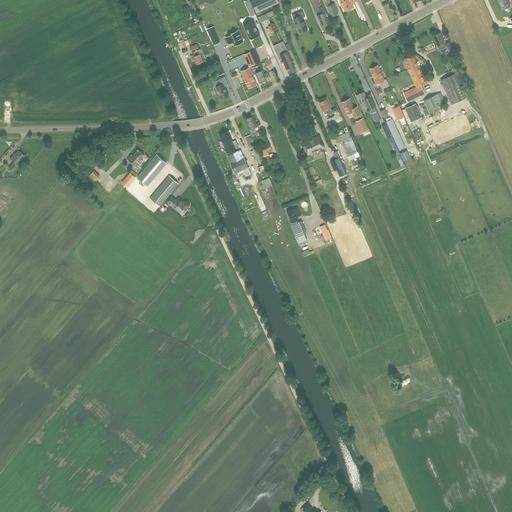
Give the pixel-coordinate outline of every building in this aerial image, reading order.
[(249,0),(246,0),(245,1),(251,15),(256,13),(249,0)] [(254,0),(251,1),(257,13),(279,3),(277,0),(254,0)] [(317,0),(310,0),(322,27),(329,24),(324,13),(321,14),(320,13),(319,14),(318,11),(319,11),(318,7),(320,6),(317,0)] [(322,0),(326,7),(327,7),(331,16),(338,13),(334,3),(331,5),(329,1),(329,0),(322,0)] [(353,7),(351,2),(355,0),(340,0),(341,2),(340,3),(342,7),(343,7),(345,11),(349,9),(349,10),(353,8),(352,7),(353,7)] [(501,0),(503,4),(501,5),(503,10),(509,7),(506,0),(501,0)] [(299,16),(293,19),(299,33),(307,30),(302,18),(305,17),(302,11),(297,13),(299,16)] [(262,23),(271,20),(269,14),(260,17),(262,23)] [(253,21),(244,25),(250,39),(259,34),(253,21)] [(230,35),(225,37),(228,44),(233,42),(235,45),(243,42),(238,31),(230,34),(230,35)] [(446,48),(444,43),(445,43),(440,32),(433,35),(437,46),(439,51),(446,48)] [(279,43),(273,46),(276,53),(277,56),(280,55),(282,59),(286,69),(294,65),(287,51),(285,46),(281,47),(279,43)] [(200,54),(200,52),(202,51),(200,49),(199,49),(197,44),(190,47),(191,47),(190,48),(191,50),(193,52),(195,51),(196,56),(194,56),(196,59),(195,60),(197,64),(203,61),(200,54)] [(248,52),(243,54),(249,66),(254,64),(248,52)] [(413,55),(405,59),(409,69),(408,69),(416,87),(403,93),(407,101),(425,94),(421,85),(427,83),(418,64),(418,65),(413,55)] [(378,66),(370,69),(377,84),(379,83),(382,89),(389,86),(386,79),(384,80),(378,66)] [(250,68),(241,72),(245,82),(246,82),(248,88),(256,85),(253,77),(254,76),(250,69),(250,68)] [(264,74),(263,70),(255,73),(260,83),(270,79),(268,72),(264,74)] [(441,80),(452,104),(467,97),(456,73),(441,80)] [(221,85),(216,87),(221,98),(228,95),(224,87),(228,85),(224,77),(218,80),(221,85)] [(241,86),(237,78),(233,80),(236,88),(241,86)] [(411,122),(422,117),(444,108),(443,105),(446,104),(441,92),(423,100),(424,102),(417,105),(416,103),(405,108),(411,122)] [(362,110),(366,108),(370,106),(371,108),(375,106),(372,99),(369,100),(368,99),(367,99),(364,93),(357,96),(361,105),(360,106),(362,110)] [(326,99),(319,102),(325,114),(329,113),(328,111),(331,110),(333,114),(338,111),(336,107),(331,110),(330,108),(326,99)] [(361,113),(357,106),(353,108),(349,99),(342,102),(345,109),(345,110),(347,113),(352,111),(354,116),(361,113)] [(246,119),(251,129),(250,130),(253,136),(258,134),(256,131),(255,132),(254,128),(257,126),(253,116),(246,119)] [(392,118),(386,121),(399,150),(405,147),(392,118)] [(228,130),(219,134),(227,152),(239,147),(236,140),(233,142),(228,130)] [(351,137),(349,132),(335,138),(337,142),(338,145),(342,144),(341,144),(347,156),(349,161),(360,156),(358,151),(357,152),(356,148),(352,140),(351,137)] [(255,145),(251,134),(245,137),(249,147),(251,147),(253,150),(251,152),(252,155),(253,154),(257,164),(263,161),(255,145)] [(302,142),(304,146),(303,147),(303,148),(304,151),(305,151),(306,151),(308,155),(318,150),(320,154),(324,153),(323,149),(325,148),(324,146),(323,146),(319,136),(312,139),(313,139),(310,141),(309,139),(302,142)] [(271,147),(261,150),(264,157),(269,155),(268,152),(272,150),(271,147)] [(140,159),(142,157),(144,155),(138,149),(132,156),(131,154),(127,159),(136,167),(139,164),(140,164),(143,161),(142,160),(141,160),(140,159)] [(25,156),(18,150),(14,155),(10,159),(14,162),(9,168),(13,171),(18,166),(17,164),(25,156)] [(409,150),(403,152),(405,159),(412,157),(409,150)] [(235,151),(227,155),(235,173),(237,172),(248,167),(244,156),(242,157),(238,158),(235,151)] [(147,186),(167,163),(157,155),(137,177),(147,186)] [(335,170),(344,167),(340,157),(331,161),(335,170)] [(89,176),(95,181),(100,176),(94,171),(89,176)] [(127,186),(135,177),(130,173),(122,183),(125,185),(127,186)] [(169,176),(150,198),(160,206),(179,184),(169,176)] [(176,201),(171,196),(167,201),(172,205),(172,206),(178,211),(179,209),(184,212),(189,206),(188,206),(189,205),(189,204),(188,203),(187,202),(186,202),(185,202),(184,202),(184,203),(182,202),(182,201),(179,198),(176,201)] [(290,223),(291,225),(298,240),(306,237),(299,222),(297,223),(296,220),(298,220),(294,209),(287,211),(292,222),(290,223)] [(301,243),(304,251),(310,249),(307,241),(301,243)]
